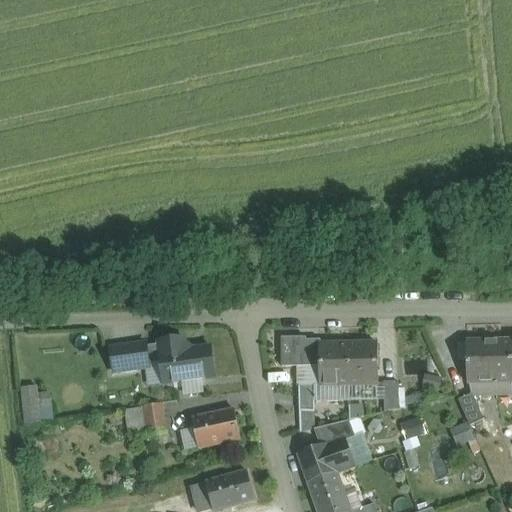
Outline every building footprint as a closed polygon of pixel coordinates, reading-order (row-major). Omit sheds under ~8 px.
[(349,400),(348,345),(321,346),(320,341),(306,341),(306,338),(304,338),(304,343),(283,343),(283,339),(281,339),(282,368),(319,367),(320,386),(314,386),(314,402),(349,401),(349,400)] [(215,379),(214,376),(211,348),(191,350),(185,345),(184,339),(158,343),(158,346),(160,362),(164,386),(182,383),(202,380),(215,379)] [(511,342),(467,343),(467,361),(467,384),(511,383),(511,342)] [(467,361),(467,343),(456,343),(457,361),(467,361)] [(149,369),(149,364),(146,347),(146,344),(110,349),(113,373),(145,369),(149,369)] [(377,345),(348,345),(349,400),(376,400),(376,386),(378,386),(377,345)] [(158,346),(146,347),(149,364),(160,362),(158,346)] [(149,369),(145,369),(147,387),(164,386),(160,362),(149,364),(149,369)] [(204,394),(202,380),(182,383),(183,396),(204,394)] [(398,384),(384,384),(384,413),(399,410),(398,384)] [(314,386),(298,386),(299,412),(314,413),(314,402),(314,386)] [(25,425),(40,424),(38,408),(37,396),(36,388),(22,389),(25,425)] [(49,395),(37,396),(38,408),(50,407),(49,395)] [(472,395),(458,401),(470,426),(483,420),(472,395)] [(157,406),(143,408),(147,436),(166,433),(162,406),(162,405),(157,406)] [(137,409),(125,411),(129,439),(147,436),(143,408),(137,409)] [(234,411),(192,420),(198,450),(240,441),(234,411)] [(314,413),(299,412),(299,433),(315,430),(314,413)] [(405,423),(409,437),(426,433),(422,419),(405,423)] [(349,422),(314,430),(321,449),(344,441),(344,442),(355,438),(349,422)] [(321,449),(298,457),(308,484),(337,473),(337,474),(353,468),(344,442),(344,441),(321,449)] [(247,472),(205,484),(205,485),(213,510),(213,511),(218,511),(255,502),(247,472)] [(337,473),(308,484),(317,511),(350,511),(337,474),(337,473)]
